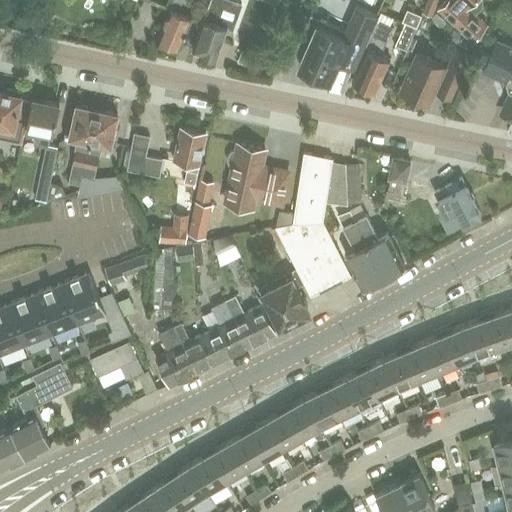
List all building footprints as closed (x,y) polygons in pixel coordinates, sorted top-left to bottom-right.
[(170,0),(154,39),(179,46),(191,16),(176,10),(180,0),(183,0),(188,2),(188,0),(170,0)] [(243,2),(238,0),(208,0),(192,47),(200,49),(199,51),(215,56),(225,26),(233,29),(243,2)] [(425,0),(422,11),(432,16),(437,0),(425,0)] [(442,11),(446,15),(447,15),(451,18),(449,19),(463,32),(458,42),(458,43),(471,48),(476,36),(488,23),(475,11),(481,4),(481,0),(444,0),(438,7),(442,11)] [(378,15),(356,5),(347,23),(328,14),(322,28),(317,26),(299,66),(327,79),(336,61),(354,69),(378,15)] [(406,8),(401,19),(415,25),(420,14),(406,8)] [(372,89),(374,90),(389,57),(380,54),(380,53),(392,25),(378,18),(371,34),(366,47),(367,47),(352,80),(362,85),(363,87),(369,90),(372,89)] [(416,26),(415,26),(405,22),(395,44),(399,46),(406,49),(416,26)] [(511,46),(496,39),(481,71),(505,82),(504,85),(508,92),(511,93),(511,97),(506,111),(511,113),(511,46)] [(444,65),(418,53),(400,89),(403,90),(404,94),(411,98),(415,95),(427,101),(438,77),(456,85),(471,51),(455,45),(446,66),(444,65)] [(0,138),(22,143),(24,131),(31,100),(31,101),(18,98),(20,94),(18,93),(20,89),(6,86),(5,90),(0,89),(0,138)] [(32,97),(31,100),(24,131),(35,134),(33,143),(46,145),(46,144),(48,144),(51,130),(52,131),(58,102),(32,97)] [(82,175),(97,107),(76,102),(73,116),(67,114),(63,133),(77,136),(72,162),(67,181),(80,184),(82,175)] [(92,177),(95,167),(100,142),(115,145),(119,126),(114,125),(117,111),(97,107),(82,175),(92,177)] [(206,132),(180,126),(172,158),(188,162),(184,180),(195,183),(206,132)] [(127,169),(159,175),(162,158),(146,155),(149,134),(134,131),(127,169)] [(238,143),(236,149),(235,149),(233,150),(232,151),(230,152),(229,153),(228,155),(228,156),(227,158),(227,159),(228,161),(228,163),(229,164),(230,166),(231,167),(232,168),(225,201),(252,208),(254,196),(282,202),(288,172),(261,166),(265,149),(238,143)] [(46,144),(46,145),(35,198),(46,201),(57,146),(48,144),(46,144)] [(325,200),(332,159),(332,158),(303,151),(295,211),(293,223),(276,226),(296,266),(273,279),(276,283),(260,291),(279,327),(310,311),(297,285),(303,281),(311,295),(352,274),(322,218),(325,200)] [(393,156),(389,176),(405,180),(406,180),(410,159),(393,156)] [(325,200),(348,201),(345,161),(332,159),(325,200)] [(345,161),(348,201),(362,201),(361,196),(359,162),(345,161)] [(389,176),(387,191),(403,194),(405,180),(389,176)] [(481,213),(462,176),(434,189),(445,210),(440,213),(448,230),(481,213)] [(200,178),(188,232),(205,236),(212,203),(209,202),(213,181),(200,178)] [(281,209),(276,226),(293,223),(295,211),(281,209)] [(361,284),(384,273),(378,261),(374,262),(366,246),(368,245),(354,219),(349,209),(337,214),(343,225),(354,247),(344,253),(361,284)] [(378,261),(384,273),(403,263),(388,231),(377,236),(365,213),(354,219),(368,245),(366,246),(374,262),(378,261)] [(159,241),(182,242),(185,241),(187,221),(180,220),(179,225),(161,223),(159,241)] [(230,233),(213,236),(217,252),(234,243),(230,234),(230,233)] [(194,240),(196,263),(203,262),(202,247),(200,238),(194,240)] [(195,263),(196,263),(194,240),(185,241),(182,242),(176,243),(178,259),(194,256),(195,263)] [(157,246),(156,254),(152,302),(172,303),(172,294),(173,244),(157,246)] [(105,266),(111,283),(126,277),(125,274),(148,265),(143,252),(105,266)] [(89,270),(62,281),(78,322),(105,311),(89,270)] [(62,281),(35,292),(52,333),(78,322),(62,281)] [(35,293),(8,304),(25,344),(52,333),(35,293)] [(226,299),(249,344),(273,332),(260,305),(245,312),(236,294),(226,299)] [(211,306),(220,325),(209,330),(223,356),(249,344),(226,299),(211,306)] [(8,304),(0,306),(0,354),(25,344),(8,304)] [(487,315),(497,345),(511,340),(511,322),(507,308),(487,315)] [(497,345),(487,315),(465,323),(477,352),(480,363),(501,356),(497,345)] [(174,325),(196,369),(223,356),(209,330),(189,340),(180,322),(174,325)] [(112,329),(108,331),(112,340),(131,332),(127,323),(112,329)] [(465,323),(444,332),(459,365),(457,361),(477,352),(465,323)] [(159,332),(168,350),(156,356),(169,383),(196,369),(174,325),(159,332)] [(444,332),(425,340),(439,374),(459,365),(444,332)] [(98,374),(120,364),(126,376),(143,368),(129,338),(89,357),(98,374)] [(82,353),(89,350),(85,339),(77,342),(82,353)] [(405,348),(419,382),(439,374),(425,340),(405,348)] [(57,346),(49,349),(53,358),(61,355),(57,346)] [(399,390),(419,382),(405,348),(384,357),(399,390)] [(384,357),(363,367),(377,396),(396,386),(398,390),(399,390),(384,357)] [(31,358),(23,361),(27,371),(34,368),(31,358)] [(24,455),(49,442),(40,424),(45,422),(36,404),(73,386),(61,361),(33,374),(38,384),(29,388),(16,394),(27,417),(10,426),(24,455)] [(377,396),(363,367),(344,377),(358,405),(361,412),(381,403),(377,396)] [(487,377),(490,387),(502,383),(498,374),(487,377)] [(339,415),(358,405),(344,377),(325,386),(339,415)] [(490,387),(487,377),(475,381),(479,391),(490,387)] [(325,386),(304,396),(319,424),(339,415),(325,386)] [(447,391),(450,401),(462,396),(458,387),(447,391)] [(450,401),(447,391),(435,395),(439,405),(450,401)] [(300,435),(319,424),(304,396),(285,408),(300,435)] [(407,407),(411,416),(422,412),(418,402),(407,407)] [(411,416),(407,407),(396,411),(400,421),(411,416)] [(285,408),(266,419),(282,446),(300,435),(285,408)] [(266,419),(247,429),(263,457),(282,446),(266,419)] [(368,424),(372,434),(383,428),(379,419),(368,424)] [(372,434),(368,424),(357,430),(361,439),(372,434)] [(0,466),(24,455),(10,426),(0,430),(0,466)] [(247,429),(228,440),(244,467),(263,457),(247,429)] [(499,462),(511,458),(511,435),(493,440),(499,462)] [(330,444),(334,453),(345,447),(340,438),(330,444)] [(228,440),(210,451),(228,482),(229,482),(226,478),(244,467),(228,440)] [(334,453),(330,444),(319,449),(324,458),(334,453)] [(228,482),(210,451),(190,462),(209,493),(228,482)] [(468,459),(471,468),(482,465),(479,456),(468,459)] [(292,465),(297,473),(308,467),(303,458),(292,465)] [(511,458),(499,462),(504,483),(511,481),(511,458)] [(191,505),(209,493),(190,462),(171,475),(191,505)] [(297,473),(292,465),(282,471),(287,480),(297,473)] [(426,511),(434,506),(418,472),(397,482),(411,511),(426,511)] [(180,511),(191,505),(171,475),(153,487),(169,511),(180,511)] [(471,480),(473,490),(483,488),(481,478),(471,480)] [(452,483),(458,506),(472,503),(466,479),(452,483)] [(255,488),(261,496),(271,490),(265,481),(255,488)] [(385,511),(411,511),(397,482),(376,493),(385,511)] [(169,511),(153,487),(135,499),(143,511),(169,511)] [(261,496),(255,488),(245,495),(251,503),(261,496)] [(486,499),(483,488),(473,490),(476,501),(486,499)] [(143,511),(135,499),(116,511),(143,511)] [(474,511),(472,503),(458,506),(459,511),(474,511)]
